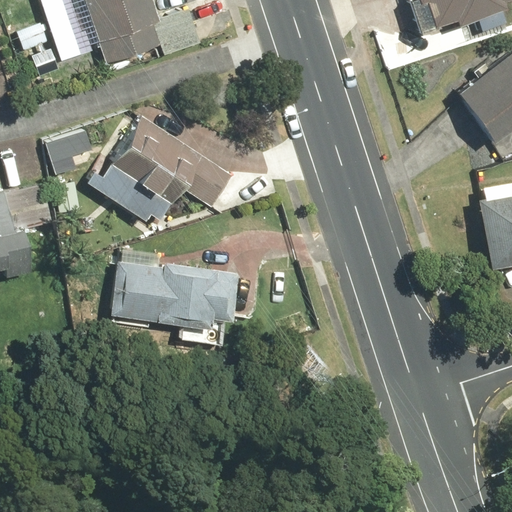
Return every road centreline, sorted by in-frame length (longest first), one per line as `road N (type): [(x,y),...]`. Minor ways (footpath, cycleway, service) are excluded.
road 1 (secondary): [(422,399),(288,0)]
road 2 (unknown): [(0,123),(95,102),(298,30)]
